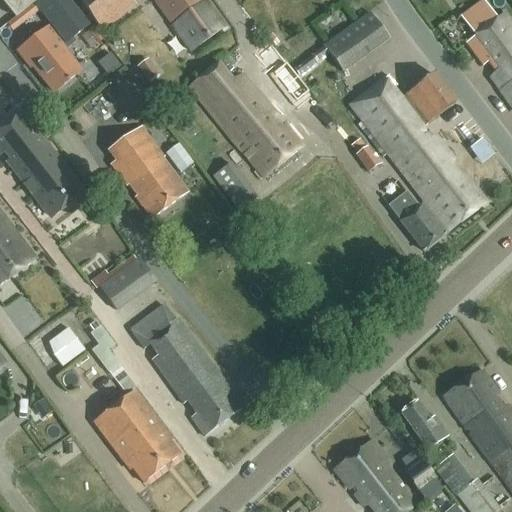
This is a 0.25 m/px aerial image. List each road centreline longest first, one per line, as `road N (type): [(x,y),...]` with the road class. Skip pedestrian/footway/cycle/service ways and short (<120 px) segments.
road 1 (tertiary): [(209,511),(511,234)]
road 2 (unclassified): [(511,155),(397,0)]
